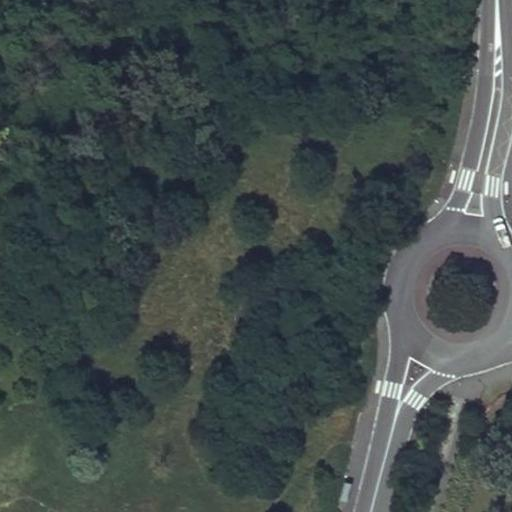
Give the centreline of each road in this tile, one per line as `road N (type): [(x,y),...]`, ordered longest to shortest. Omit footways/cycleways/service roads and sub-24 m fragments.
road 1 (tertiary): [(488,0),(486,82),(467,180),(430,237)]
road 2 (tertiary): [(501,245),(491,185),(509,101),(505,0)]
